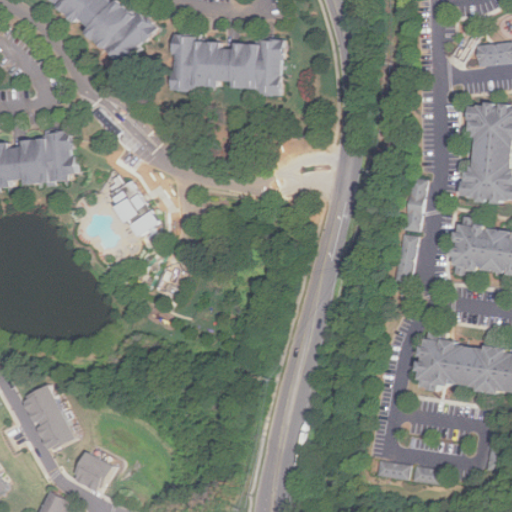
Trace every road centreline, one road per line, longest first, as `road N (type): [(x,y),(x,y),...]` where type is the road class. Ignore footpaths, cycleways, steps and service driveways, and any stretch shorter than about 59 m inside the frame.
road 1 (tertiary): [(276,484),(358,127),(358,74),(341,0)]
road 2 (residential): [(260,184),(183,172),(15,0)]
road 3 (residential): [(114,511),(54,478),(0,385)]
